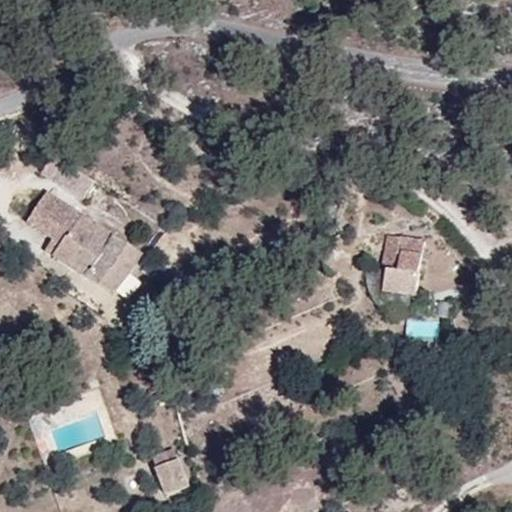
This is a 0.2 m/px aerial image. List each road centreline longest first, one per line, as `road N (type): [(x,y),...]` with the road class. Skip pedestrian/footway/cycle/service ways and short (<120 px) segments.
road 1 (unclassified): [(121,33),(202,33),(511,89)]
road 2 (unclassified): [(121,33),(0,96)]
